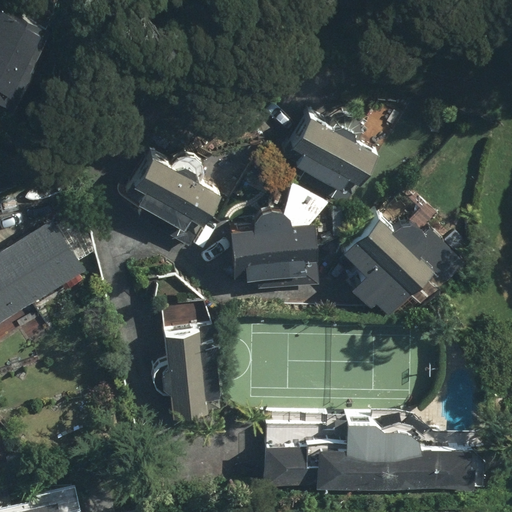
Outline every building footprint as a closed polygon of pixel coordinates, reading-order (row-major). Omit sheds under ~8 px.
[(0,95),(35,30),(0,11),(0,95)] [(327,113),(321,123),(298,108),(281,137),(354,179),(371,151),(350,139),(355,129),(354,121),(347,114),(337,109),(327,113)] [(133,185),(125,198),(174,225),(182,212),(196,220),(213,190),(140,151),(124,180),(133,185)] [(303,216),(279,219),(278,211),(271,205),(260,204),(249,206),(245,212),(241,224),(219,227),(223,264),(234,263),(235,274),(291,268),(293,282),(311,280),(303,216)] [(390,218),(382,227),(366,211),(341,237),(350,246),(341,256),(355,269),(344,280),(366,300),(387,278),(402,292),(425,267),(410,253),(419,244),(420,232),(413,221),(402,217),(390,218)] [(0,315),(76,265),(42,214),(0,242),(0,315)] [(186,321),(150,327),(165,413),(200,408),(198,396),(219,392),(210,335),(189,338),(186,321)] [(258,441),(258,484),(467,485),(468,443),(409,443),(410,416),(334,415),(334,442),(258,441)] [(0,504),(0,511),(53,511),(49,494),(0,504)]
